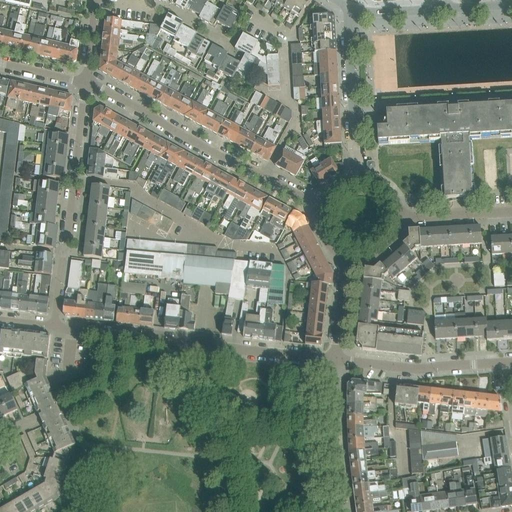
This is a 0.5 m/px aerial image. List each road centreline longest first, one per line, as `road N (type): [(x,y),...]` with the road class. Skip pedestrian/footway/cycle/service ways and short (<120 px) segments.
road 1 (residential): [(334,361),(51,325)]
road 2 (residential): [(85,83),(321,208)]
road 3 (residential): [(51,325),(85,83)]
road 4 (residential): [(507,362),(416,369),(334,361)]
road 5 (residential): [(353,106),(511,97)]
road 6 (residential): [(334,361),(342,511)]
